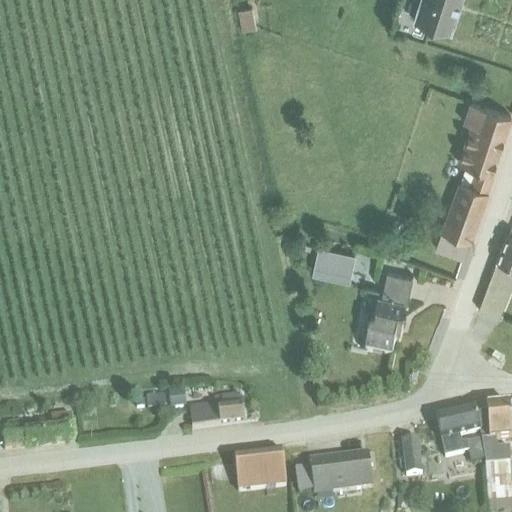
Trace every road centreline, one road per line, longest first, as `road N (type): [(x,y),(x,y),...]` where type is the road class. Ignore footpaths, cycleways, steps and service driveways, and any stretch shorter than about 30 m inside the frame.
road 1 (unclassified): [(449,374),(415,411),(347,426),(0,470)]
road 2 (unclassified): [(449,374),(511,165)]
